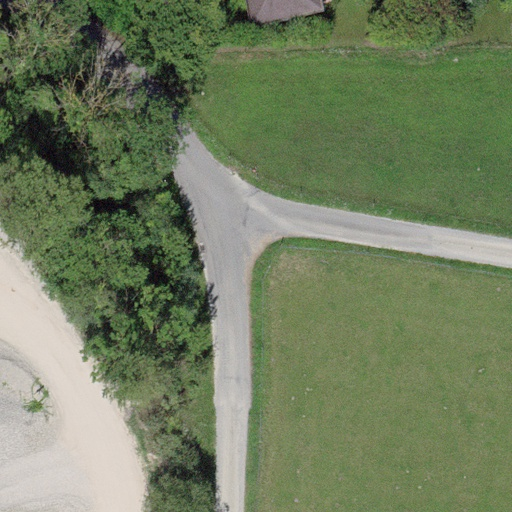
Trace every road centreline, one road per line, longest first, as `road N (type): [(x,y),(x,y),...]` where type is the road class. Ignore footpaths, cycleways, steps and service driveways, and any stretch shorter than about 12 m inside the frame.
road 1 (track): [(244,511),(249,374),(240,221),(511,260)]
road 2 (residential): [(240,221),(133,56),(54,0)]
